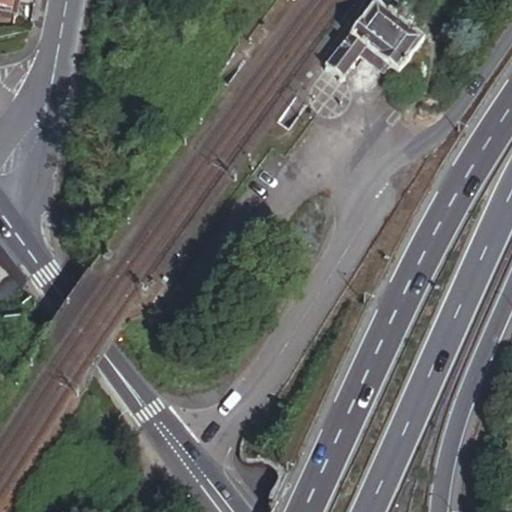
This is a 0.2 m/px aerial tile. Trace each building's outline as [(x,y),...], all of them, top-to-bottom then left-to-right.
[(0,0),(0,10),(10,13),(13,0),(0,0)] [(368,58),(373,50),(398,68),(407,74),(431,41),(404,22),(418,2),(414,0),(382,0),(376,9),(353,42),(333,69),(351,81),(368,58)] [(346,37),(353,42),(376,9),(369,4),(346,37)] [(392,75),(398,68),(373,50),(368,58),(392,75)] [(279,159),(268,175),(276,181),(287,165),(279,159)]
